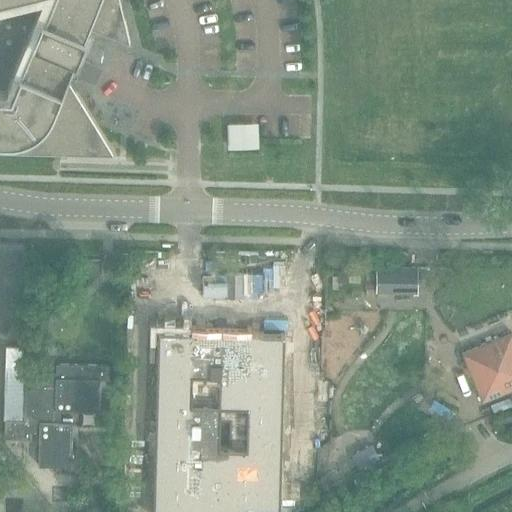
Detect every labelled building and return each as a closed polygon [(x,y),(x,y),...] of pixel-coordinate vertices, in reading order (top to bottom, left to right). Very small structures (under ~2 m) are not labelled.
[(0,0),(0,151),(112,154),(65,79),(61,72),(50,68),(53,60),(57,51),(73,58),(86,26),(128,43),(117,0),(0,0)] [(231,132),(259,133),(260,105),(233,104),(231,132)] [(376,291),(416,291),(416,267),(376,267),(376,291)] [(126,278),(125,321),(146,322),(147,279),(126,278)] [(154,455),(153,489),(273,492),(274,468),(259,468),(259,454),(264,454),(264,434),(260,434),(260,424),(264,424),(265,403),(260,403),(260,394),(265,394),(265,373),(261,372),(261,362),(305,363),(306,320),(278,320),(278,331),(250,330),(250,332),(157,330),(156,389),(147,388),(146,455),(154,455)] [(462,351),(482,400),(511,388),(511,334),(511,332),(462,351)] [(24,420),(5,419),(4,438),(31,438),(31,428),(39,428),(38,464),(71,465),(72,420),(60,420),(60,408),(99,409),(100,377),(109,377),(109,363),(56,363),(56,371),(47,371),(47,380),(34,380),(34,389),(25,389),(24,420)] [(317,478),(323,490),(380,459),(373,447),(317,478)]
